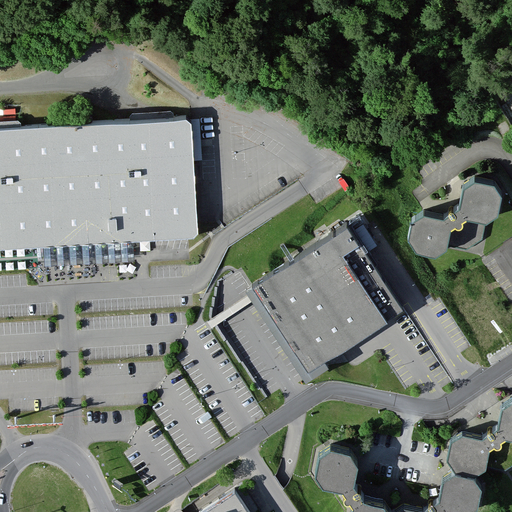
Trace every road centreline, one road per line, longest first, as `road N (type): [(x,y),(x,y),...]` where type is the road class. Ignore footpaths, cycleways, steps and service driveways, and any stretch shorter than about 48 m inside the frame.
road 1 (residential): [(511,361),(439,409),(336,389),(315,393),(134,511)]
road 2 (unknown): [(474,386),(380,249)]
road 3 (residential): [(0,474),(33,447),(57,448),(84,471),(107,511)]
